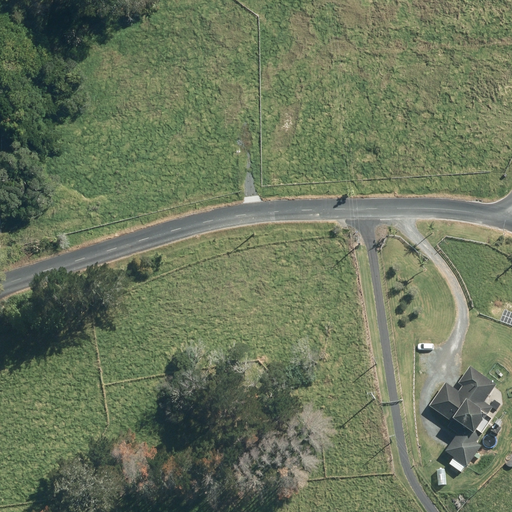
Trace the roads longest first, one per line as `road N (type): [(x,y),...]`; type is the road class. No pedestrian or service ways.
road 1 (residential): [(511,220),(439,208),(242,214),(0,285)]
road 2 (track): [(368,209),(404,477),(430,511)]
